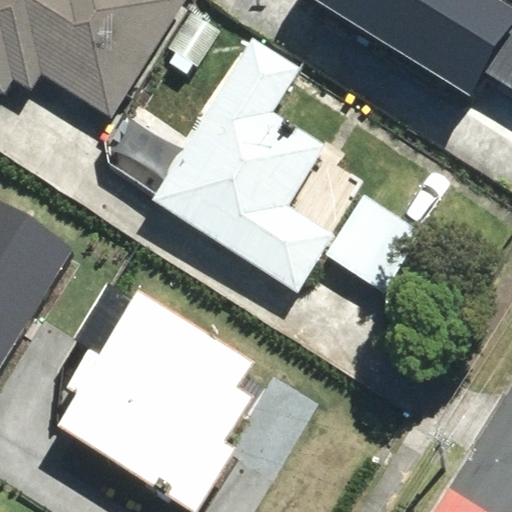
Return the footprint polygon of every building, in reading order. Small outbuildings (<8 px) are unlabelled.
[(38,88),(108,132),(185,11),(167,0),(0,0),(0,108),(2,108),(9,95),(25,106),(38,88)] [(364,0),(338,45),(444,109),(509,0),(364,0)] [(195,78),(217,44),(188,26),(166,61),(195,78)] [(148,220),(294,312),(329,255),(283,226),(321,166),(268,134),(295,90),(248,61),(148,220)] [(409,225),(363,199),(324,267),(370,293),(409,225)] [(54,451),(149,511),(209,511),(232,478),(221,470),(249,428),(233,417),(248,394),(136,324),(131,331),(103,313),(68,367),(97,385),(54,451)] [(0,380),(20,350),(0,337),(0,380)]
